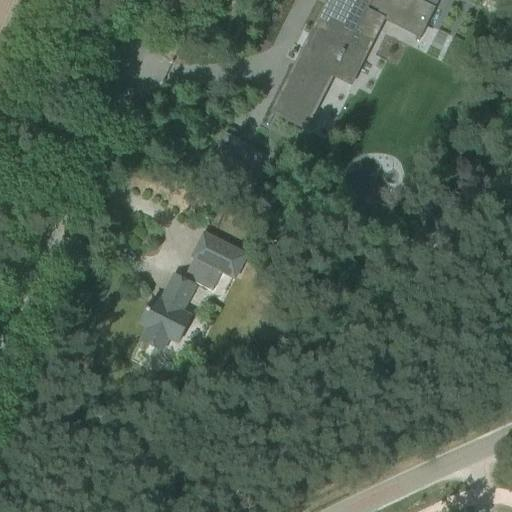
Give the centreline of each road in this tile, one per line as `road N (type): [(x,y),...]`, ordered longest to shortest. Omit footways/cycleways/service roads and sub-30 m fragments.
road 1 (unclassified): [(0,356),(162,0)]
road 2 (tertiary): [(348,511),(511,432)]
